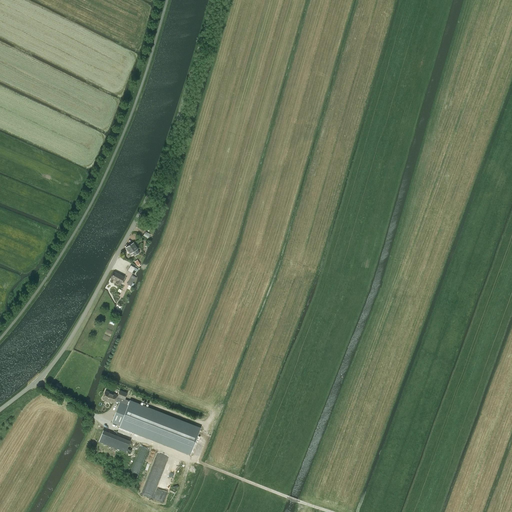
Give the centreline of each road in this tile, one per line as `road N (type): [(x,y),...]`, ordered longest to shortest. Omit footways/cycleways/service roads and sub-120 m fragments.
road 1 (track): [(37,381),(111,427),(195,460),(212,418),(177,394),(232,246),(436,299)]
road 2 (unclassified): [(0,410),(57,359),(147,200),(213,0)]
